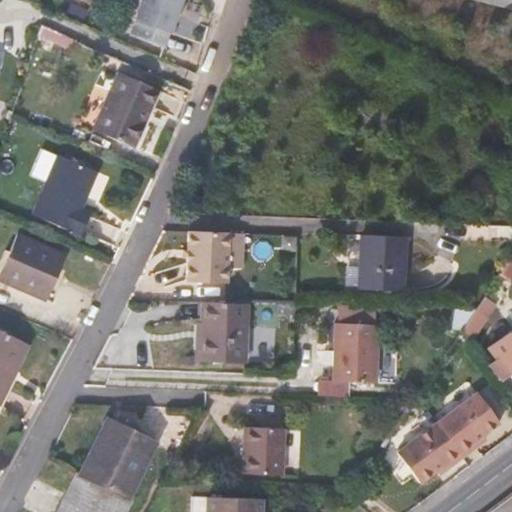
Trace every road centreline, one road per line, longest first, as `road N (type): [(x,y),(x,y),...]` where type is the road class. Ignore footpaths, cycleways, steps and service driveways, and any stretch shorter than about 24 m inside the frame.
road 1 (residential): [(238,0),(210,90),(0,502)]
road 2 (track): [(511,49),(395,0)]
